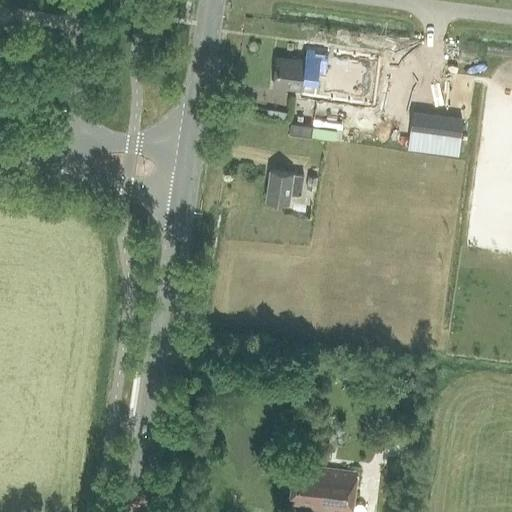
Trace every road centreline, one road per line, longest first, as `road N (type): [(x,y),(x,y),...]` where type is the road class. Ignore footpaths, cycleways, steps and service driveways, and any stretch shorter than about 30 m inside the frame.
road 1 (secondary): [(135,511),(179,207)]
road 2 (unclassified): [(66,153),(91,0)]
road 3 (secondary): [(187,151),(211,0)]
road 4 (track): [(511,19),(372,0)]
road 5 (unclassified): [(66,153),(124,191),(179,207)]
road 6 (unclassified): [(187,151),(131,145),(66,153)]
